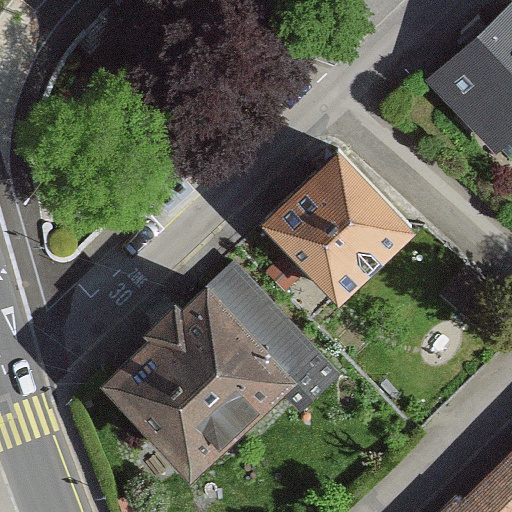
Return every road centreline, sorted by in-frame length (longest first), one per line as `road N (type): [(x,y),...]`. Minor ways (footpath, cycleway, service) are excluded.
road 1 (residential): [(5,383),(330,93)]
road 2 (residential): [(511,257),(330,93)]
road 3 (residential): [(386,511),(511,392)]
road 4 (residential): [(49,511),(5,383)]
road 5 (residential): [(330,93),(419,0)]
